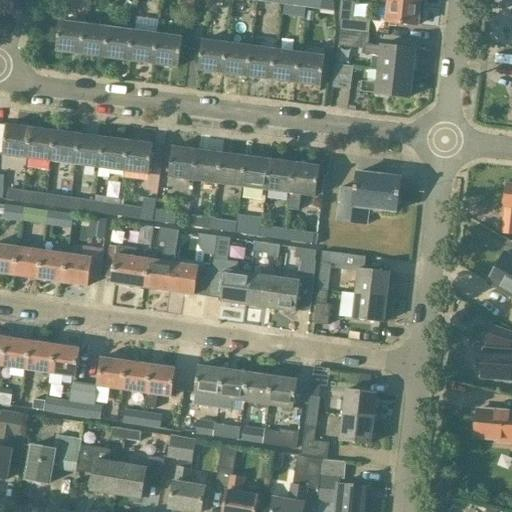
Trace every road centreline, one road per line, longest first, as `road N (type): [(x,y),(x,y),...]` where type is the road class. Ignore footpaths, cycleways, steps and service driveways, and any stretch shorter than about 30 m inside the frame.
road 1 (residential): [(444,139),(32,83),(0,71)]
road 2 (residential): [(416,366),(0,304)]
road 3 (unclassified): [(416,366),(444,139)]
road 4 (unclassified): [(402,511),(416,366)]
road 5 (unclassified): [(444,139),(460,0)]
